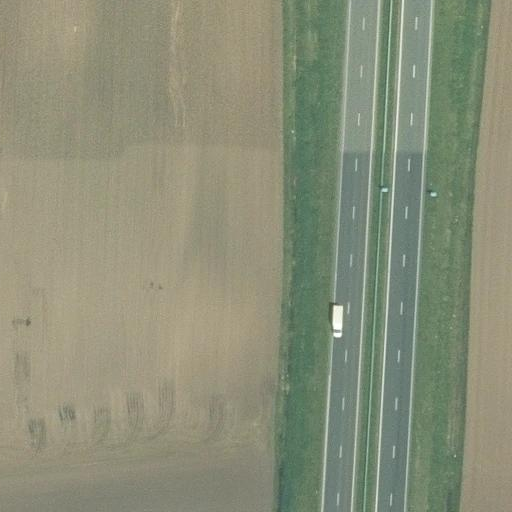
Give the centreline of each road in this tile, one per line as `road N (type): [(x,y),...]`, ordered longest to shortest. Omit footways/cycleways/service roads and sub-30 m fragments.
road 1 (trunk): [(363,0),(335,511)]
road 2 (trunk): [(389,511),(416,0)]
